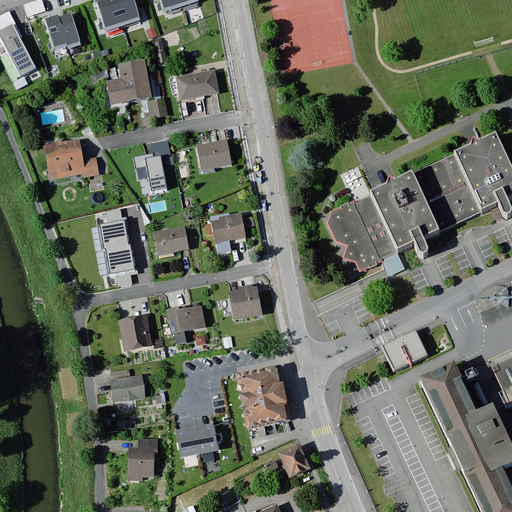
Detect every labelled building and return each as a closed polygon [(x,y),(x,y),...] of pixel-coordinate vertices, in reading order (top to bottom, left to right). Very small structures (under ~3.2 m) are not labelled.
[(41,0),(35,0),(24,3),(27,15),(45,10),(41,0)] [(133,0),(114,0),(97,6),(106,34),(140,24),(133,0)] [(197,0),(160,0),(165,15),(198,4),(197,0)] [(9,13),(0,17),(0,31),(1,33),(0,33),(0,38),(20,78),(35,70),(19,40),(22,38),(9,13)] [(59,17),(45,21),(53,50),(67,45),(68,48),(79,45),(71,17),(60,20),(59,17)] [(120,82),(106,85),(110,108),(152,101),(145,63),(118,68),(120,82)] [(215,74),(177,81),(180,102),(219,95),(215,74)] [(164,102),(149,105),(151,119),(167,117),(164,102)] [(455,154),(456,157),(480,212),(482,214),(498,206),(503,215),(509,217),(511,212),(511,211),(507,200),(511,197),(511,170),(495,135),(480,142),(473,140),(470,148),(455,154)] [(227,140),(195,145),(200,170),(231,165),(227,140)] [(61,142),(42,146),(48,180),(83,174),(83,178),(99,176),(96,159),(82,162),(79,143),(62,145),(61,142)] [(161,155),(145,158),(151,191),(167,188),(161,155)] [(456,157),(411,177),(437,232),(480,212),(456,157)] [(386,187),(370,194),(397,252),(413,245),(418,256),(425,257),(428,253),(423,241),(438,234),(437,232),(411,177),(410,175),(395,182),(388,180),(386,187)] [(370,194),(330,212),(326,225),(335,243),(346,247),(343,260),(356,263),(360,273),(398,255),(397,252),(370,194)] [(218,221),(210,223),(217,256),(231,253),(229,244),(245,241),(240,214),(218,218),(218,221)] [(126,219),(100,224),(108,274),(134,269),(126,219)] [(184,227),(152,232),(156,257),(188,251),(184,227)] [(117,285),(134,282),(132,270),(115,273),(117,285)] [(242,293),(232,294),(236,320),(265,315),(261,290),(254,291),(253,285),(241,287),(242,293)] [(207,330),(203,307),(185,311),(185,308),(167,311),(171,336),(207,330)] [(145,318),(119,323),(125,353),(151,348),(145,318)] [(395,373),(429,357),(419,337),(386,353),(395,373)] [(453,368),(420,384),(479,511),(511,511),(511,491),(502,471),(511,466),(511,452),(492,409),(476,417),(453,368)] [(278,370),(240,377),(250,432),(289,425),(278,370)] [(142,379),(111,382),(114,402),(144,399),(142,379)] [(177,435),(182,459),(218,453),(213,428),(177,435)] [(157,441),(138,441),(138,452),(128,452),(127,480),(152,480),(153,455),(157,455),(157,441)] [(309,472),(299,451),(280,460),(289,481),(309,472)] [(279,471),(275,463),(265,467),(268,475),(279,471)]
